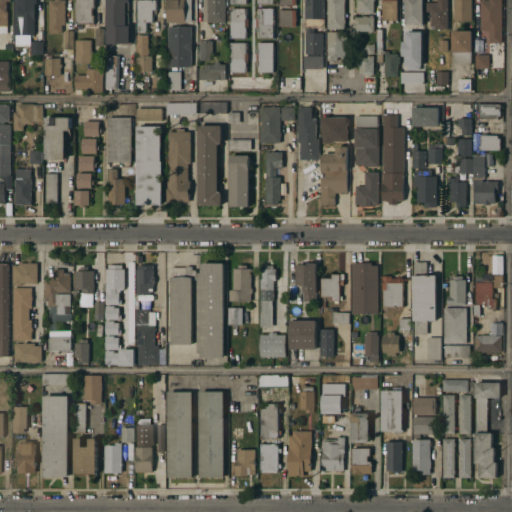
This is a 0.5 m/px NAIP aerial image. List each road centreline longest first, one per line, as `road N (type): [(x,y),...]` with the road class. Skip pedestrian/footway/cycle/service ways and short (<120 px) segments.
road 1 (residential): [(511,235),(0,235)]
road 2 (residential): [(511,507),(0,507)]
